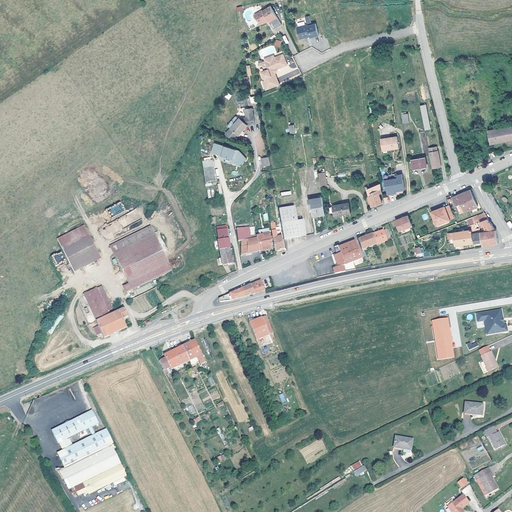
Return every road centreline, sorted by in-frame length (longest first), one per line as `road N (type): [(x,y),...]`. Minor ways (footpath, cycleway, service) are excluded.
road 1 (primary): [(511,249),(201,313)]
road 2 (primary): [(203,321),(374,277),(511,257)]
road 3 (residential): [(201,313),(202,301),(221,289),(460,182)]
road 4 (tertiary): [(420,28),(460,182)]
road 5 (track): [(6,398),(73,511)]
